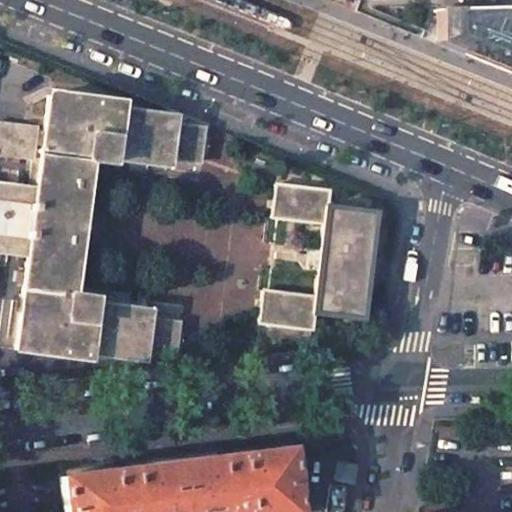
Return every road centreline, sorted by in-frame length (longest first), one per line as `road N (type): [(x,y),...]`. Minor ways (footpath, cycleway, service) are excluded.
road 1 (tertiary): [(42,0),(447,165)]
road 2 (residential): [(0,429),(404,385)]
road 3 (residential): [(404,385),(447,165)]
road 4 (residential): [(382,511),(404,385)]
